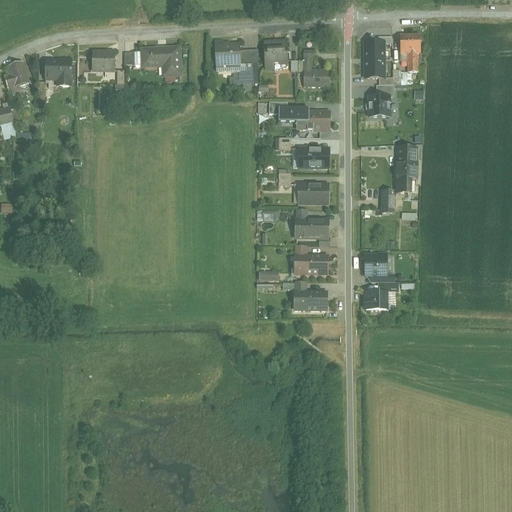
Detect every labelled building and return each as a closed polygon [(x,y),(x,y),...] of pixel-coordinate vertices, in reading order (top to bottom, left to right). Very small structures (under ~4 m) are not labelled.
[(421,37),(401,37),(401,55),(418,55),(422,55),(421,37)] [(363,80),(386,80),(385,42),(362,42),(363,80)] [(287,43),(264,45),(265,65),(288,63),(287,43)] [(229,48),(216,48),(217,74),(233,73),(241,72),(240,53),(239,46),(229,47),(229,48)] [(179,50),(142,52),(143,69),(163,67),(164,78),(181,78),(179,50)] [(258,52),(240,53),(241,72),(233,73),(233,74),(238,74),(238,86),(258,85),(258,52)] [(316,53),(304,53),(304,89),(331,90),(331,72),(312,72),(312,60),(316,60),(316,53)] [(114,55),(102,55),(102,54),(93,54),(93,73),(115,73),(115,55),(114,55)] [(133,55),(125,55),(125,73),(125,67),(133,67),(133,55)] [(418,55),(408,55),(409,74),(419,74),(418,55)] [(57,64),(47,64),(47,63),(46,64),(46,81),(61,82),(61,89),(71,89),(71,82),(72,82),(72,63),(65,63),(65,65),(58,64),(57,64)] [(23,64),(5,70),(7,78),(6,78),(7,83),(6,83),(7,88),(8,88),(9,91),(29,84),(23,64)] [(401,71),(393,72),(393,87),(401,87),(401,71)] [(46,84),(38,84),(38,98),(46,98),(46,84)] [(367,120),(390,119),(389,97),(366,98),(367,120)] [(309,104),(298,104),(298,115),(309,115),(309,104)] [(0,112),(0,129),(14,126),(10,110),(0,112)] [(297,110),(285,110),(285,119),(303,119),(303,132),(330,133),(330,115),(309,115),(298,115),(297,115),(297,110)] [(14,126),(0,129),(0,141),(16,138),(16,134),(14,126)] [(291,140),(279,140),(279,153),(291,153),(291,140)] [(330,151),(299,150),(299,161),(302,161),(302,169),(299,169),(299,171),(321,171),(321,169),(328,169),(328,171),(329,171),(330,151)] [(416,150),(400,150),(399,164),(397,164),(397,181),(398,181),(397,195),(408,195),(408,181),(416,182),(417,164),(415,164),(416,150)] [(291,175),(279,175),(279,189),(291,189),(291,175)] [(329,187),(298,187),(298,197),(301,197),(301,205),(298,205),(298,206),(321,206),(321,205),(328,204),(328,206),(329,206),(329,187)] [(394,193),(383,193),(382,212),(382,214),(393,215),(394,193)] [(307,212),(297,212),(297,222),(295,222),(295,227),(301,227),(301,241),(328,241),(328,223),(307,223),(307,212)] [(328,259),(307,259),(307,248),(296,248),(296,259),(295,259),(295,263),(301,263),(301,277),(328,277),(328,259)] [(387,257),(365,258),(366,278),(373,278),(387,278),(387,277),(387,257)] [(282,282),(282,273),(262,273),(262,282),(282,282)] [(327,295),(306,295),(306,284),(296,284),(296,295),(294,295),(295,299),(300,299),(300,313),(327,312),(327,295)] [(379,293),(366,293),(366,313),(379,313),(379,312),(387,312),(387,293),(379,294),(379,293)]
